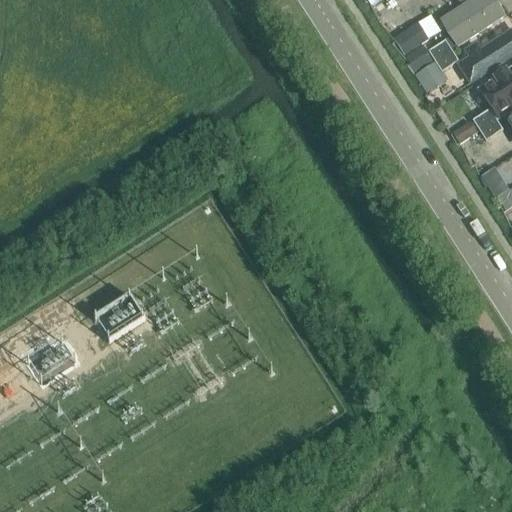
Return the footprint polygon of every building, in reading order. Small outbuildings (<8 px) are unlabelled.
[(452,50),(502,18),(489,0),(476,0),(436,26),(452,50)] [(381,2),(372,8),(389,36),(399,31),(381,2)] [(413,28),(392,41),(402,57),(423,43),(413,28)] [(462,56),(467,64),(455,72),(466,91),(511,62),(511,34),(478,55),(475,49),(462,56)] [(434,64),(451,53),(444,43),(427,54),(434,64)] [(414,73),(431,63),(423,49),(406,59),(414,73)] [(458,63),(451,53),(434,64),(441,75),(458,63)] [(426,67),(413,77),(413,78),(420,86),(431,98),(444,87),(427,68),(426,67)] [(500,124),(511,116),(511,75),(508,78),(503,71),(489,80),(494,88),(482,95),(500,124)] [(479,133),(496,122),(489,111),(472,122),(479,133)] [(502,132),(496,122),(479,133),(485,143),(502,132)] [(468,125),(451,136),(450,137),(456,147),(475,135),(468,125)] [(511,207),(511,190),(496,201),(503,213),(511,207)] [(108,346),(146,327),(127,288),(89,307),(108,346)] [(39,389),(77,374),(61,334),(23,349),(39,389)]
